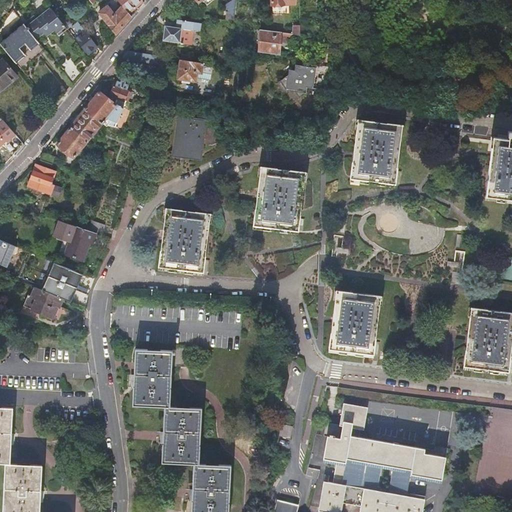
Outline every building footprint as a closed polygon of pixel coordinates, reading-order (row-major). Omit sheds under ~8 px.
[(140,0),(117,0),(123,6),(129,13),(143,3),(140,0)] [(129,13),(123,6),(121,8),(121,9),(115,15),(108,7),(100,13),(117,34),(132,17),(129,13)] [(59,36),(67,29),(51,9),(48,11),(47,11),(45,12),(45,13),(37,19),(37,20),(33,23),(30,25),(27,28),(37,41),(38,41),(45,35),(46,36),(54,29),(59,36)] [(37,20),(37,19),(35,16),(27,22),(30,25),(33,23),(37,20)] [(165,27),(163,41),(181,44),(185,45),(185,44),(191,45),(193,30),(201,31),(202,24),(200,23),(201,20),(192,19),(192,22),(191,22),(191,21),(186,20),(186,22),(183,21),(177,21),(176,29),(165,27)] [(278,32),(294,34),(295,34),(296,25),(280,23),(278,32)] [(27,28),(23,24),(0,43),(0,44),(15,63),(25,55),(23,53),(37,41),(27,28)] [(93,35),(104,49),(111,41),(101,28),(93,35)] [(260,51),(280,54),(282,41),(293,42),(294,34),(278,32),(265,30),(263,30),(263,35),(260,35),(260,38),(262,39),(260,51)] [(76,39),(88,55),(98,47),(86,31),(76,39)] [(148,54),(162,57),(166,57),(167,50),(148,47),(148,54)] [(128,51),(121,59),(160,65),(162,57),(148,54),(128,51)] [(228,67),(229,55),(222,54),(220,66),(228,67)] [(220,66),(203,63),(188,61),(183,60),(182,60),(179,79),(195,82),(196,80),(197,79),(211,81),(211,84),(217,85),(220,66)] [(0,62),(0,91),(17,77),(2,61),(0,62)] [(72,62),(61,71),(71,83),(81,74),(72,62)] [(316,70),(314,67),(296,64),(295,70),(290,69),(289,75),(280,81),(286,90),(294,91),(296,89),(302,97),(307,93),(308,87),(313,88),(316,70)] [(323,90),(327,69),(314,67),(316,70),(313,88),(323,90)] [(124,86),(125,84),(115,80),(113,80),(111,87),(112,88),(109,97),(127,103),(131,93),(126,92),(128,87),(124,86)] [(52,107),(61,99),(47,82),(37,90),(52,107)] [(99,93),(84,111),(102,123),(102,124),(106,126),(111,126),(114,127),(116,128),(123,108),(116,105),(99,93)] [(69,129),(87,142),(102,123),(84,111),(69,129)] [(206,122),(179,118),(174,153),(202,157),(206,122)] [(403,127),(359,121),(351,179),(395,185),(403,127)] [(15,136),(3,122),(0,124),(0,146),(1,146),(5,148),(9,152),(11,154),(13,156),(21,148),(17,144),(15,141),(12,138),(15,136)] [(25,144),(33,133),(24,122),(15,131),(25,144)] [(73,159),(87,142),(69,129),(56,145),(73,159)] [(507,140),(493,138),(486,197),(511,199),(511,136),(511,137),(511,136),(511,132),(508,132),(507,140)] [(39,161),(52,166),(54,159),(42,154),(39,161)] [(58,198),(61,190),(51,186),(53,179),(60,181),(63,175),(36,165),(28,186),(47,194),(48,194),(58,198)] [(262,168),(254,226),(299,232),(306,173),(262,168)] [(167,209),(159,268),(204,273),(211,215),(167,209)] [(55,236),(65,240),(71,242),(66,255),(84,261),(85,259),(81,257),(89,231),(60,221),(55,236)] [(94,243),(97,233),(89,231),(81,257),(85,259),(90,242),(94,243)] [(0,265),(1,266),(10,245),(0,240),(0,265)] [(61,253),(66,255),(71,242),(65,240),(61,253)] [(82,274),(47,260),(35,288),(62,299),(72,302),(82,274)] [(62,299),(35,288),(32,296),(29,294),(23,307),(52,319),(58,306),(59,306),(62,299)] [(337,291),(330,350),(373,356),(381,297),(337,291)] [(511,314),(471,310),(464,368),(509,374),(511,349),(511,314)] [(172,351),(135,349),(133,405),(165,407),(162,462),(194,464),(191,511),(228,511),(231,466),(199,464),(202,409),(170,407),(172,366),(187,367),(188,348),(172,347),(172,351)] [(359,438),(361,430),(363,430),(368,408),(344,404),(339,426),(325,423),(323,437),(327,437),(323,459),(337,461),(333,483),(324,482),(319,508),(338,511),(339,503),(365,507),(364,511),(422,511),(425,500),(407,497),(411,474),(442,480),(445,457),(424,453),(424,448),(359,438)] [(0,463),(6,464),(11,464),(12,444),(13,408),(0,407),(0,463)] [(292,429),(282,426),(279,436),(289,440),(292,429)] [(11,464),(6,464),(3,511),(40,511),(42,485),(43,471),(43,466),(11,464)] [(285,503),(278,501),(275,511),(290,511),(294,500),(286,498),(285,503)]
